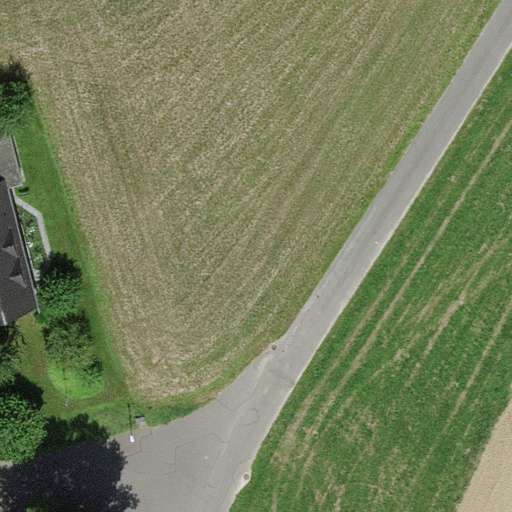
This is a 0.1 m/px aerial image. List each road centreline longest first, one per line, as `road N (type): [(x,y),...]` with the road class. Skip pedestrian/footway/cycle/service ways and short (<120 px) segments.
road 1 (residential): [(234,440),(510,0)]
road 2 (residential): [(0,483),(234,440)]
